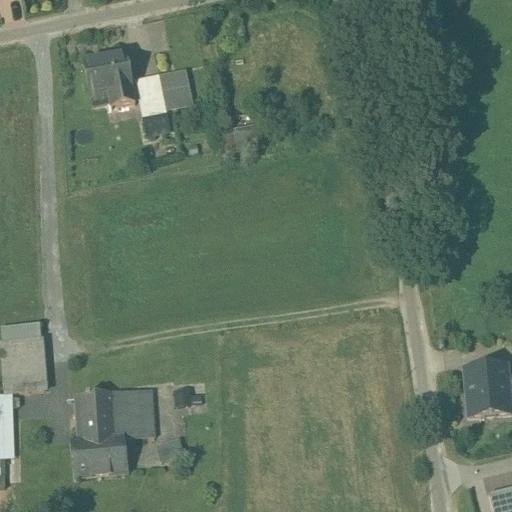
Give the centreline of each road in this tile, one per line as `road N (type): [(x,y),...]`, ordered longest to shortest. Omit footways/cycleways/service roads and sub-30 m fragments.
road 1 (unclassified): [(341,0),(406,243),(439,511)]
road 2 (unknown): [(59,343),(413,299)]
road 3 (unclassified): [(0,37),(197,0)]
